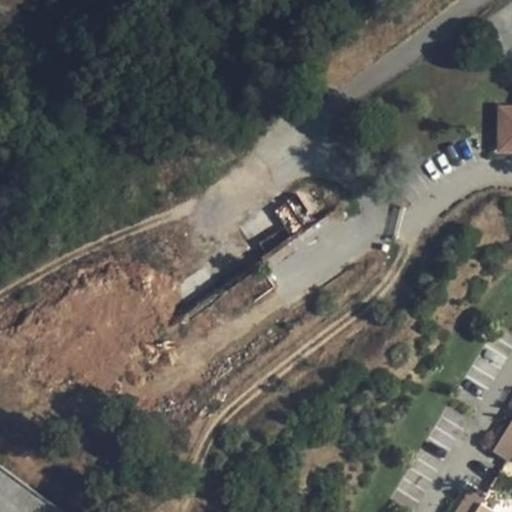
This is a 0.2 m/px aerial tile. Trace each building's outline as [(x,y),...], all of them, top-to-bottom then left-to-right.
[(505,130),(498,131),(498,153),(511,152),(511,108),(504,109),(505,130)] [(295,197),(274,209),(289,235),(310,224),(295,197)] [(265,272),(247,278),(253,294),(270,288),(265,272)] [(511,419),(494,448),(509,458),(511,454),(511,419)] [(60,511),(0,467),(0,511),(60,511)] [(501,511),(483,502),(488,493),(473,486),(457,511),(501,511)]
